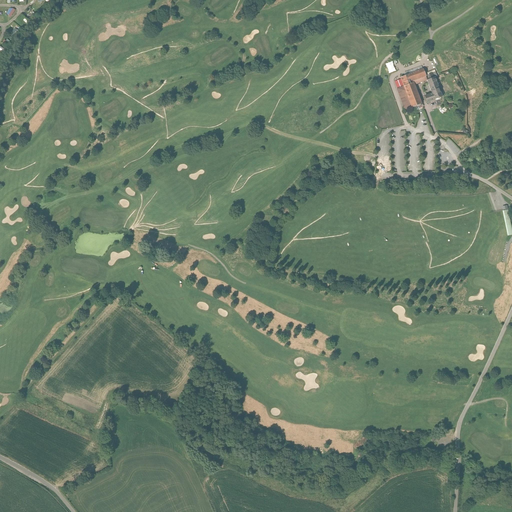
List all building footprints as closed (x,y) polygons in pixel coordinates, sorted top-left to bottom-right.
[(11,7),(7,14),(12,17),(16,9),(11,7)] [(2,43),(9,47),(12,43),(5,39),(2,43)] [(395,61),(386,63),(388,73),(398,71),(395,61)] [(422,70),(399,79),(402,88),(395,90),(403,112),(421,105),(413,86),(425,82),(426,81),(422,70)] [(430,94),(423,97),(426,104),(441,98),(434,81),(437,80),(434,74),(426,77),(428,81),(426,81),(425,82),(430,94)]
